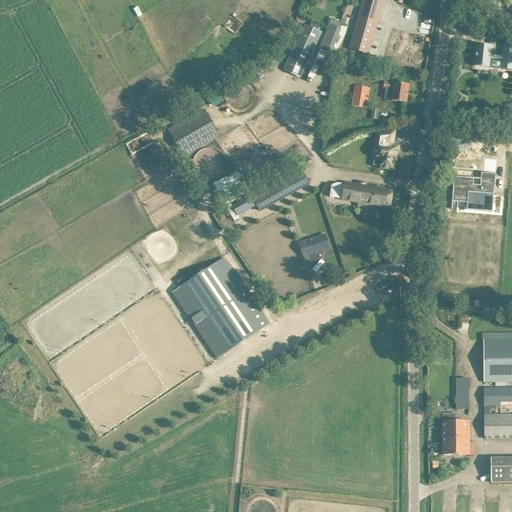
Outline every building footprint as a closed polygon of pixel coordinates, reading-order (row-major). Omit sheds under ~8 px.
[(364,0),(352,41),(347,40),(345,46),(350,47),(349,49),(367,54),(382,0),(364,0)] [(325,36),(320,48),(331,52),(341,28),(340,28),(342,24),(343,23),(331,19),(325,36)] [(305,24),(283,69),(300,77),(322,33),(305,24)] [(511,40),(504,39),(502,56),(491,55),(492,46),(477,44),(474,66),(489,68),(501,69),(511,70),(511,40)] [(361,64),(359,77),(382,80),(384,67),(361,64)] [(383,89),(385,89),(384,97),(391,98),(390,101),(406,103),(409,85),(394,83),(384,81),(383,89)] [(354,85),(351,105),(366,107),(369,88),(354,85)] [(370,119),(377,120),(379,109),(372,108),(370,119)] [(182,156),(185,155),(219,136),(204,109),(168,129),(182,156)] [(373,157),(382,158),(381,168),(394,170),(395,160),(396,160),(398,146),(392,145),(394,131),(376,133),(373,157)] [(212,165),(202,167),(200,161),(198,161),(201,175),(212,173),(212,174),(226,171),(223,158),(211,160),(212,165)] [(249,193),(252,198),(260,212),(310,184),(302,169),(261,192),(258,188),(249,193)] [(454,171),(451,209),(452,209),(453,202),(467,203),(466,211),(492,213),(494,187),(473,185),(474,178),(455,177),(455,171),(454,171)] [(392,192),(336,182),(331,185),(329,196),(341,198),(341,199),(389,207),(392,192)] [(247,197),(240,201),(231,206),(237,216),(254,206),(249,196),(247,197)] [(298,243),(303,257),(311,254),(326,248),(330,247),(325,233),(298,243)] [(223,258),(180,287),(225,354),(268,325),(223,258)] [(511,340),(493,340),(483,340),(484,382),(494,382),(494,386),(506,386),(506,382),(511,382),(511,340)] [(468,378),(456,378),(456,409),(468,409),(468,402),(468,390),(468,378)] [(511,402),(511,388),(484,388),(484,439),(511,438),(511,413),(496,414),(496,407),(500,407),(500,403),(511,402)] [(469,421),(443,421),(443,455),(469,455),(469,421)] [(504,458),(491,458),(491,483),(504,482),(504,458)]
